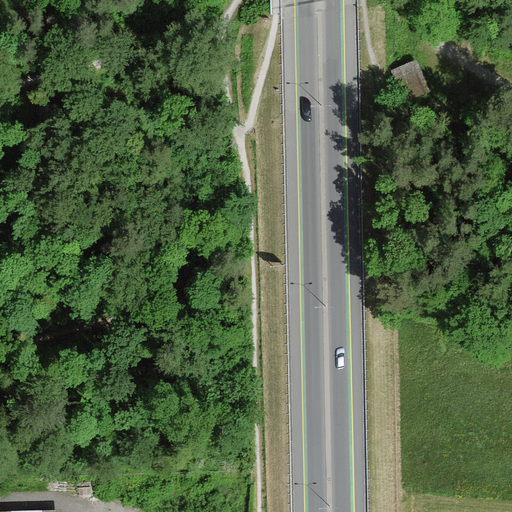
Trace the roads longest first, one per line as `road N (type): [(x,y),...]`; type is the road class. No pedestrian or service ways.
road 1 (primary): [(320,0),(330,511)]
road 2 (track): [(0,86),(216,34),(239,0)]
road 3 (track): [(414,0),(437,40),(511,89)]
